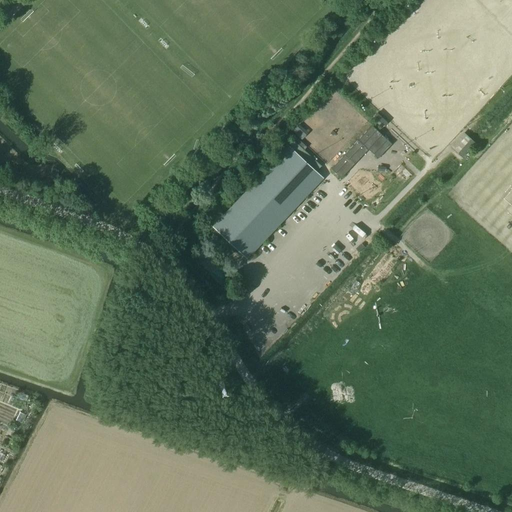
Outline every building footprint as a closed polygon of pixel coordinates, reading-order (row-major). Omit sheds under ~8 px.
[(375,114),(372,118),(382,127),(385,123),(375,114)] [(371,125),(331,169),(341,178),(368,149),(378,158),(391,144),(371,125)] [(247,258),(322,178),(316,171),(321,166),(304,149),(306,147),(289,131),(283,138),(290,145),(212,226),(247,258)] [(470,139),(457,153),(462,157),(475,143),(470,139)] [(27,158),(25,163),(36,167),(38,162),(27,158)] [(20,412),(16,421),(22,424),(26,415),(20,412)]
